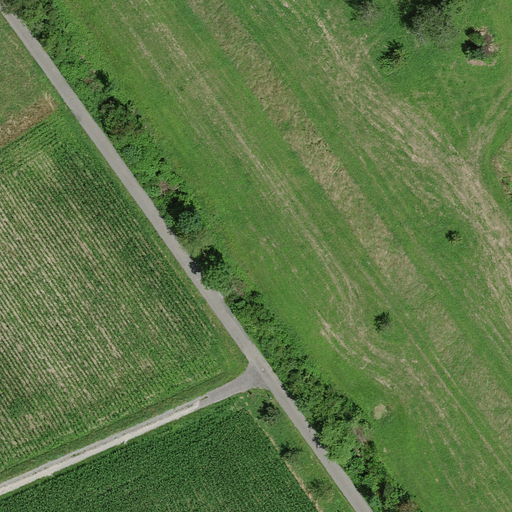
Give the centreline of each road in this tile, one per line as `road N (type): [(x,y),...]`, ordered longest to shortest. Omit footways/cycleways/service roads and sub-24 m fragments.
road 1 (track): [(372,511),(2,0)]
road 2 (track): [(271,366),(0,486)]
